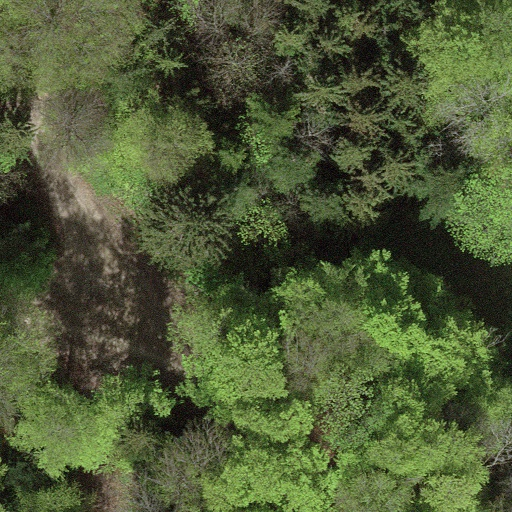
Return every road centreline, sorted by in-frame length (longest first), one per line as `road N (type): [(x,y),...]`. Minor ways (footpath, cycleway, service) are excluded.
road 1 (track): [(0,24),(148,346)]
road 2 (track): [(148,346),(227,395),(277,462),(299,511)]
road 3 (track): [(67,325),(104,511)]
